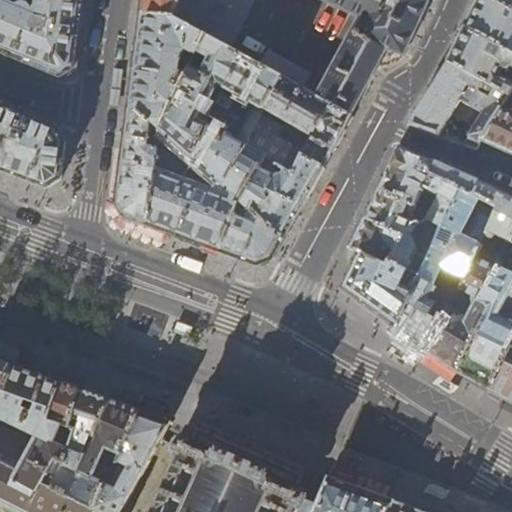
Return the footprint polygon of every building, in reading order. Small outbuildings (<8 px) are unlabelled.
[(80,31),(83,2),(66,0),(32,0),(32,8),(31,8),(30,6),(29,5),(26,3),(23,3),(20,4),(17,7),(0,0),(0,51),(13,57),(17,59),(61,77),(68,73),(75,69),(80,31)] [(143,0),(141,13),(172,18),(173,15),(180,0),(143,0)] [(180,0),(173,15),(172,18),(205,37),(229,50),(252,0),(321,0),(359,19),(315,97),(350,115),(377,66),(385,51),(390,49),(404,57),(428,6),(430,0),(180,0)] [(511,9),(493,0),(477,0),(458,42),(453,53),(449,63),(511,96),(511,92),(511,82),(499,76),(504,63),(511,66),(511,9)] [(511,0),(493,0),(511,9),(511,0)] [(135,66),(129,110),(136,111),(149,123),(147,136),(158,136),(159,130),(184,78),(178,76),(180,60),(185,51),(195,56),(205,37),(172,18),(141,13),(135,64),(135,66)] [(158,136),(157,143),(149,225),(174,234),(221,252),(233,216),(263,157),(244,146),(261,115),(263,110),(281,79),(229,50),(205,37),(195,56),(184,78),(159,130),(158,136)] [(409,125),(439,135),(450,139),(477,149),(482,142),(503,109),(511,96),(449,63),(436,83),(432,89),(409,125)] [(336,141),(350,115),(315,97),(281,79),(263,110),(306,133),(305,136),(310,139),(304,150),(279,136),(283,127),(261,115),(244,146),(263,157),(270,161),(285,169),(292,173),(303,156),(323,167),(336,141)] [(55,184),(61,180),(63,167),(66,142),(58,129),(38,120),(5,107),(0,104),(0,170),(47,188),(55,184)] [(511,155),(511,112),(503,109),(482,142),(511,155)] [(125,216),(149,225),(157,143),(153,143),(152,149),(147,148),(147,136),(149,123),(136,111),(129,110),(122,166),(117,203),(121,209),(125,216)] [(380,187),(365,218),(402,236),(406,228),(421,222),(412,217),(414,213),(412,212),(424,186),(439,193),(438,196),(434,194),(429,203),(433,205),(425,221),(427,220),(443,227),(462,191),(429,173),(435,163),(419,156),(399,147),(380,187)] [(258,265),(272,260),(283,240),(284,237),(303,202),(323,167),(303,156),(292,173),(285,169),(282,173),(279,172),(276,173),(274,174),(272,176),(264,172),(270,161),(263,157),(233,216),(221,252),(227,254),(230,255),(249,261),(258,265)] [(511,196),(475,181),(435,163),(429,173),(462,191),(497,208),(484,242),(507,252),(509,253),(511,245),(511,196)] [(406,339),(426,352),(451,307),(461,289),(484,242),(497,208),(462,191),(443,227),(419,278),(422,281),(397,328),(395,332),(406,339)] [(351,248),(360,252),(389,265),(402,236),(365,218),(361,228),(359,232),(351,248)] [(380,316),(397,328),(422,281),(419,278),(443,227),(427,220),(425,221),(421,222),(406,228),(402,236),(389,265),(360,252),(355,263),(343,289),(380,316)] [(429,355),(458,374),(490,308),(481,300),(507,252),(484,242),(461,289),(466,292),(466,295),(469,297),(470,297),(472,296),(474,298),(472,305),(474,307),(469,318),(451,307),(426,352),(429,355)] [(481,300),(490,308),(458,374),(463,376),(488,390),(511,341),(511,254),(509,253),(507,252),(481,300)] [(191,327),(177,322),(174,330),(188,335),(191,327)] [(499,396),(511,403),(511,341),(488,390),(499,396)] [(0,357),(0,393),(15,364),(0,357)] [(47,420),(63,382),(54,378),(47,376),(15,364),(0,393),(0,418),(37,436),(19,472),(0,461),(0,511),(99,511),(95,510),(44,483),(56,460),(66,464),(76,430),(69,428),(47,420)] [(67,383),(63,382),(47,420),(69,428),(82,389),(67,383)] [(87,391),(82,389),(69,428),(76,430),(66,464),(80,472),(113,400),(87,391)] [(115,401),(113,400),(80,472),(66,464),(56,460),(44,483),(95,510),(140,411),(115,401)] [(166,420),(140,411),(95,510),(99,511),(121,511),(161,437),(169,421),(168,421),(166,420)] [(286,487),(277,482),(278,480),(269,476),(271,470),(245,459),(220,448),(218,453),(209,449),(207,452),(198,448),(189,444),(190,441),(184,438),(182,441),(180,441),(179,443),(178,442),(177,444),(176,447),(177,448),(176,451),(178,452),(176,458),(175,458),(171,466),(172,467),(164,486),(163,486),(159,494),(160,494),(152,511),(294,511),(293,511),(296,504),(298,505),(301,501),(304,500),(304,496),(303,494),(304,491),(297,488),(295,490),(286,487)] [(310,503),(304,500),(301,501),(298,505),(296,504),(293,511),(294,511),(386,511),(392,501),(328,478),(318,505),(310,503)] [(422,511),(411,508),(392,501),(386,511),(422,511)]
